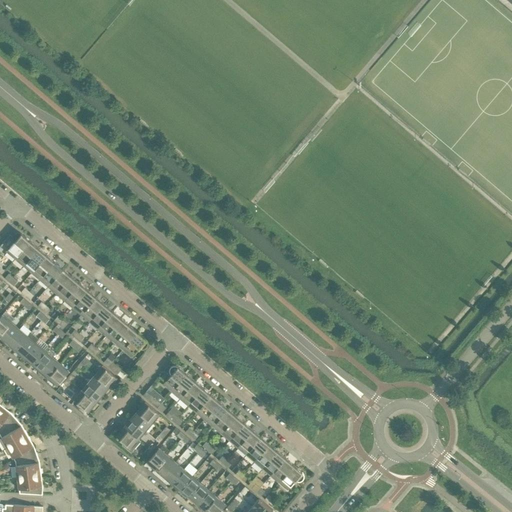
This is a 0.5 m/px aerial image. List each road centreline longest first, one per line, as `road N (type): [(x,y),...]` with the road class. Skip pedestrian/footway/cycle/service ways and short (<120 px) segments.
road 1 (tertiary): [(20,104),(50,144),(229,294),(278,321)]
road 2 (tertiary): [(278,321),(66,130),(20,104)]
road 3 (residential): [(297,511),(330,470),(177,339)]
road 4 (residential): [(177,339),(19,205)]
road 5 (tertiary): [(385,414),(278,321)]
road 6 (unclassified): [(425,409),(511,308)]
road 7 (residential): [(94,437),(177,339)]
